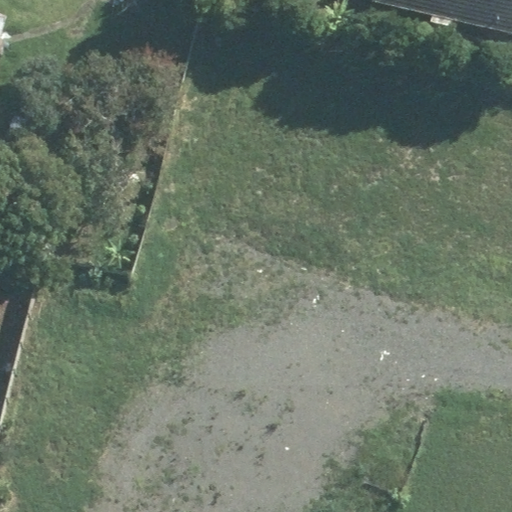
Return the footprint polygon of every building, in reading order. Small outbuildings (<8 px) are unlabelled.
[(511,0),(369,0),(370,0),(365,18),(511,57),(511,0)] [(393,155),(414,98),(299,55),(288,84),(245,68),(197,200),(317,244),(354,141),(393,155)] [(511,123),(498,120),(455,303),(511,317),(511,123)] [(78,375),(56,369),(57,364),(44,360),(19,468),(36,472),(33,485),(147,511),(237,511),(255,437),(194,423),(200,397),(79,369),(78,375)] [(400,511),(407,474),(412,475),(424,406),(312,387),(298,471),(292,470),(284,511),(400,511)] [(490,426),(445,419),(437,466),(433,465),(428,501),(476,509),(490,426)]
